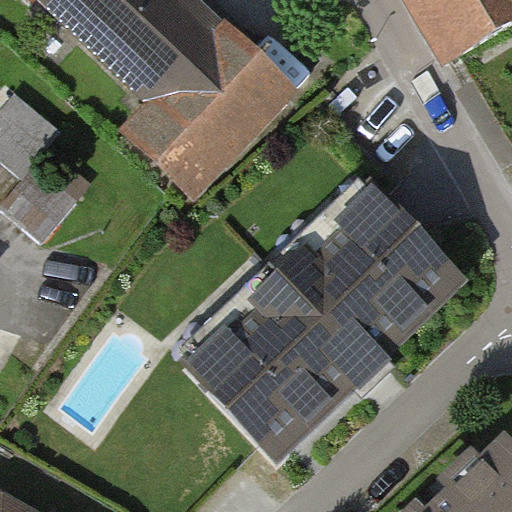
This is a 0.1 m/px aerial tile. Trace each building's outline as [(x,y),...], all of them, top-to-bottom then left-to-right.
[(289,98),(184,0),(42,0),(158,112),(135,135),(199,192),(289,98)] [(511,0),(411,0),(449,64),(511,27),(511,0)] [(17,98),(0,117),(0,163),(25,183),(0,213),(45,249),(80,206),(36,170),(64,136),(17,98)] [(193,371),(276,458),(457,286),(374,199),(193,371)] [(511,511),(511,448),(445,511),(511,511)] [(0,511),(53,511),(0,488),(0,511)]
